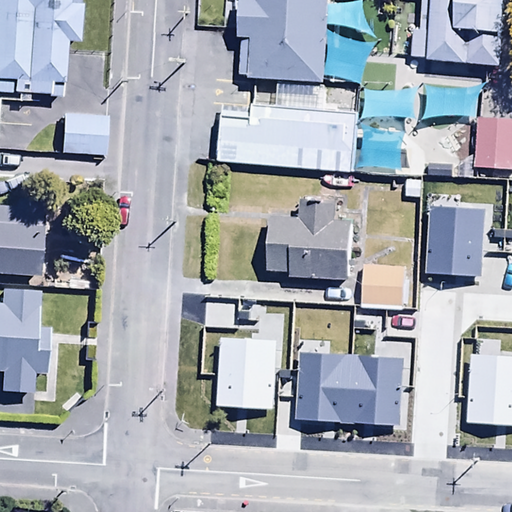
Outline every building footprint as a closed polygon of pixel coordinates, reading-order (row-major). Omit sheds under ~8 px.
[(0,0),(0,101),(62,106),(65,53),(77,54),(81,0),(0,0)] [(254,91),(324,94),(327,0),(254,0),(254,9),(239,8),(239,85),(247,85),(246,91),(254,91)] [(428,67),(428,74),(502,76),(503,0),(408,0),(408,21),(421,21),(420,36),(410,36),(409,66),(428,67)] [(324,94),(254,91),(253,116),(220,115),(218,173),(353,178),(355,120),(323,119),(324,94)] [(423,95),(424,129),(475,128),(475,95),(423,95)] [(362,97),(362,130),(416,130),(416,97),(362,97)] [(106,123),(63,121),(61,159),(104,161),(106,123)] [(511,180),(511,128),(475,128),(474,179),(511,180)] [(290,287),(347,288),(348,232),(334,232),(334,211),(300,210),(299,226),(269,226),(268,282),(290,282),(290,287)] [(0,282),(39,285),(43,216),(0,213),(0,282)] [(511,274),(511,234),(499,234),(499,274),(511,274)] [(362,270),(358,345),(399,348),(403,272),(362,270)] [(0,380),(45,383),(48,334),(39,333),(42,299),(0,296),(0,380)] [(418,309),(413,409),(475,412),(476,395),(488,395),(490,354),(479,353),(481,318),(447,316),(447,310),(418,309)] [(277,419),(345,421),(347,334),(285,333),(284,351),(269,350),(268,385),(278,385),(277,419)]
